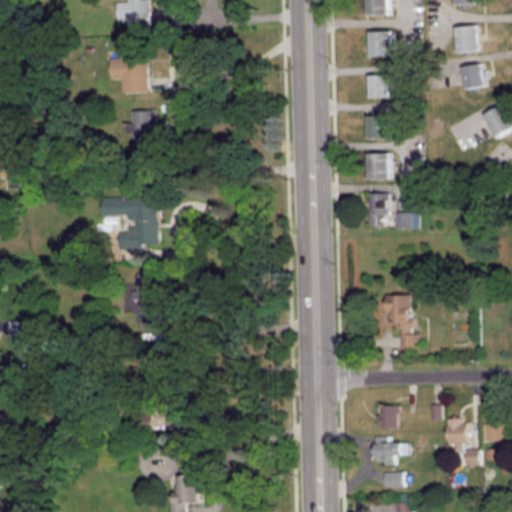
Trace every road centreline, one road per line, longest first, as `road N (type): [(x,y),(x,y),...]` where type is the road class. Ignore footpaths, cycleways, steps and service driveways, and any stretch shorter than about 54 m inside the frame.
road 1 (primary): [(318,511),(305,0)]
road 2 (residential): [(511,374),(316,379)]
